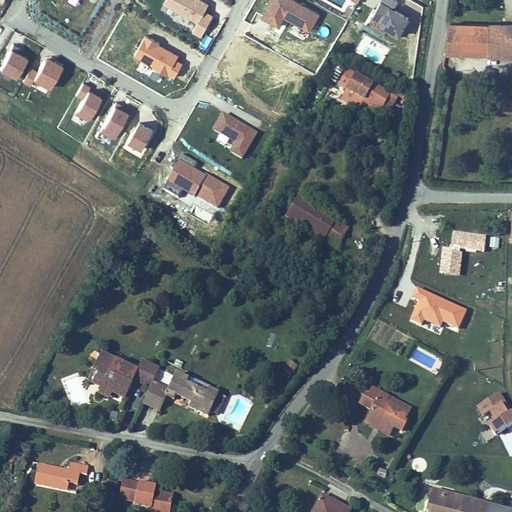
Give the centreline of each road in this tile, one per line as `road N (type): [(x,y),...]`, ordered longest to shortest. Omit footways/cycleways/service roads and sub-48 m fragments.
road 1 (residential): [(21,0),(24,24),(174,107),(191,96),(243,0)]
road 2 (tertiary): [(257,461),(359,323),(408,196)]
road 3 (residential): [(257,461),(0,416)]
road 4 (tertiary): [(408,196),(443,0)]
